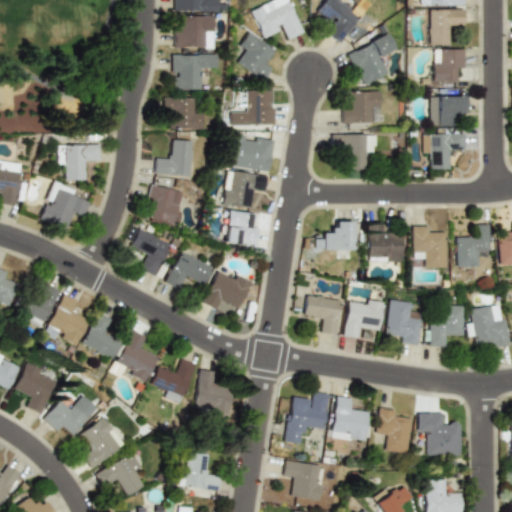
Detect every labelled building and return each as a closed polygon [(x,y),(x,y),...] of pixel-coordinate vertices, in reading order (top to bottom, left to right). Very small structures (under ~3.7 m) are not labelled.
[(168,0),(168,11),(213,11),(213,0),(168,0)] [(266,0),(246,9),(260,39),(279,31),(283,40),(300,32),(286,0),(266,0)] [(321,31),(337,43),(356,16),(341,5),(344,0),(319,0),(312,11),(328,22),(321,31)] [(449,44),(449,22),(461,22),(461,8),(426,8),(426,44),(449,44)] [(207,15),(177,15),(177,26),(168,26),(168,46),(207,46),(207,15)] [(233,49),(240,53),(234,64),(259,79),(270,61),(263,57),(269,47),(244,31),(233,49)] [(344,50),(358,85),(386,74),(379,56),(392,50),(385,33),(344,50)] [(462,71),(462,48),(429,48),(429,81),(451,81),(451,71),(462,71)] [(166,90),(198,90),(198,66),(210,66),(210,53),(166,53),(166,90)] [(271,125),(271,89),(239,89),(239,114),(227,114),(227,125),(271,125)] [(338,122),(369,122),(369,112),(378,112),(378,91),(348,91),(348,102),(338,102),(338,122)] [(451,125),(451,114),(461,114),(461,95),(427,95),(427,125),(451,125)] [(194,129),(194,108),(187,108),(187,97),(157,97),(157,118),(167,118),(167,129),(194,129)] [(270,139),(225,132),(220,164),(265,171),(270,139)] [(420,157),(429,157),(429,169),(450,169),(450,146),(461,146),(461,132),(420,132),(420,157)] [(372,154),(373,134),(329,133),(329,145),(341,145),(341,168),(363,168),(363,154),(372,154)] [(148,173),(184,175),(186,140),(162,138),(161,161),(149,160),(148,173)] [(52,168),(62,168),(62,179),(83,179),(84,160),(94,160),(94,144),(52,143),(52,168)] [(0,203),(10,205),(15,163),(0,160),(0,203)] [(248,208),(250,186),(262,188),(263,174),(222,170),(219,205),(248,208)] [(33,217),(61,229),(68,214),(77,218),(84,201),(74,197),(76,192),(49,180),(33,217)] [(141,208),(149,209),(146,221),(172,226),(179,190),(145,184),(141,208)] [(253,247),(257,213),(225,210),(221,243),(253,247)] [(319,231),(319,251),(349,251),(349,221),(329,221),(329,231),(319,231)] [(398,261),(398,231),(384,231),(384,221),(363,221),(363,261),(398,261)] [(495,264),(511,263),(511,221),(504,222),(505,233),(494,234),(495,264)] [(452,234),(453,266),(477,266),(477,255),(487,255),(487,224),(472,224),(472,234),(452,234)] [(139,252),(133,268),(152,275),(165,241),(126,226),(119,245),(139,252)] [(443,266),(443,234),(433,234),(433,226),(409,226),(409,256),(419,256),(419,266),(443,266)] [(177,278),(199,287),(208,264),(175,250),(162,282),(173,287),(177,278)] [(247,279),(215,265),(198,303),(213,309),(216,301),(234,309),(247,279)] [(0,282),(4,272),(0,270),(0,303),(3,305),(10,285),(0,282)] [(21,289),(10,315),(38,327),(54,289),(38,282),(33,294),(21,289)] [(39,332),(70,347),(85,318),(67,309),(72,299),(58,292),(39,332)] [(334,334),(338,299),(303,294),(300,317),(319,320),(318,332),(334,334)] [(380,302),(345,296),(339,335),(352,337),(354,327),(376,330),(380,302)] [(409,302),(386,299),(382,330),(392,331),(391,342),(415,345),(419,313),(408,312),(409,302)] [(440,346),(440,336),(460,336),(460,305),(433,305),(433,325),(422,325),(422,346),(440,346)] [(464,307),(464,338),(476,338),(477,347),(505,346),(504,306),(464,307)] [(76,343),(107,359),(120,334),(89,319),(76,343)] [(154,354),(137,346),(142,336),(126,329),(106,371),(118,376),(119,372),(141,382),(154,354)] [(0,383),(6,386),(16,363),(0,356),(0,383)] [(193,364),(174,357),(170,368),(156,362),(147,382),(159,387),(156,395),(177,403),(193,364)] [(19,406),(38,414),(54,378),(21,364),(10,389),(24,395),(19,406)] [(224,413),(228,384),(208,382),(210,370),(195,368),(190,408),(224,413)] [(325,393),(306,391),(305,400),(286,398),(280,442),(300,444),(302,424),(321,427),(325,393)] [(63,408),(53,400),(39,420),(56,433),(62,425),(72,433),(92,406),(74,392),(63,408)] [(327,437),(362,441),(366,410),(347,408),(348,398),(332,396),(327,437)] [(380,450),(403,452),(405,415),(397,415),(398,410),(373,408),(372,432),(381,433),(380,450)] [(457,423),(437,423),(437,413),(416,413),(416,434),(423,434),(423,455),(457,455),(457,423)] [(88,469),(121,445),(100,416),(75,433),(87,451),(79,457),(88,469)] [(176,486),(215,492),(217,477),(205,475),(208,455),(181,451),(176,486)] [(105,465),(122,496),(143,483),(126,453),(105,465)] [(286,495),(316,499),(321,465),(281,460),(278,480),(288,481),(286,495)] [(0,499),(16,471),(5,465),(0,473),(0,499)] [(420,478),(420,511),(458,511),(458,488),(442,488),(442,478),(420,478)] [(376,511),(403,511),(400,506),(409,499),(397,482),(369,502),(376,511)] [(49,511),(41,498),(32,504),(27,496),(10,506),(13,511),(49,511)]
